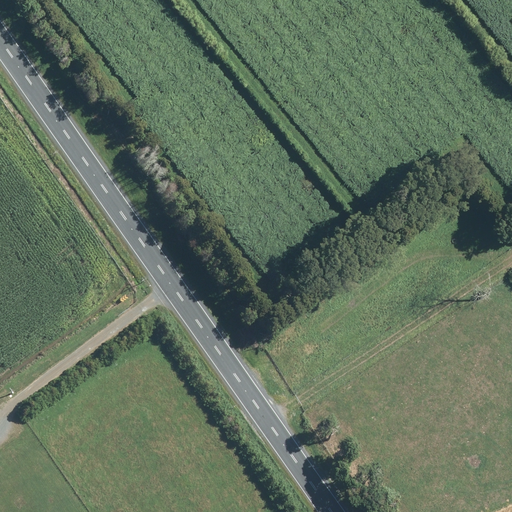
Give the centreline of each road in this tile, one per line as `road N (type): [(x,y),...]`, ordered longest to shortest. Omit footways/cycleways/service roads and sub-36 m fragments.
road 1 (secondary): [(0,39),(331,511)]
road 2 (track): [(170,284),(11,398),(0,414)]
